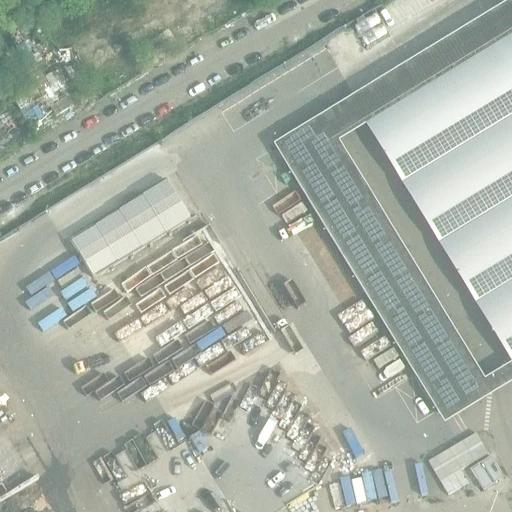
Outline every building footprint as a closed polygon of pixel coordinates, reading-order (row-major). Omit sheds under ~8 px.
[(511,1),(501,8),(511,26),(511,1)] [(511,37),(511,26),(501,8),(356,97),(372,123),(511,37)] [(511,37),(372,123),(367,126),(404,185),(511,118),(511,37)] [(367,126),(372,123),(356,97),(335,109),(317,120),(333,146),(351,135),(367,126)] [(511,118),(404,185),(440,245),(511,200),(511,118)] [(317,120),(274,147),(436,412),(480,385),(333,146),(317,120)] [(188,222),(164,183),(67,241),(91,280),(188,222)] [(511,200),(440,245),(477,305),(511,283),(511,200)] [(511,283),(477,305),(511,361),(511,283)] [(511,384),(511,365),(499,374),(480,385),(436,412),(445,426),(507,387),(511,384)] [(491,459),(470,472),(480,487),(476,490),(479,494),(483,492),(484,493),(504,480),(491,459)]
